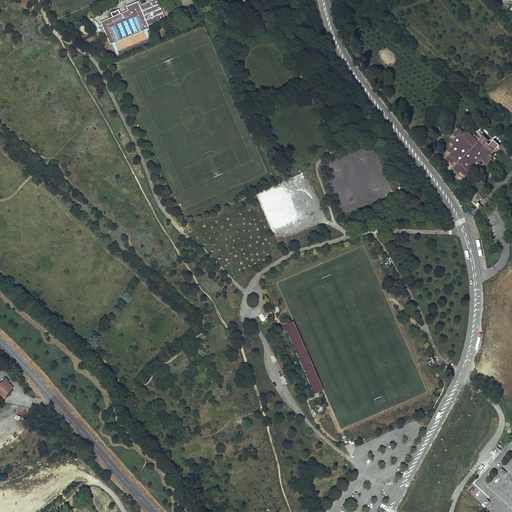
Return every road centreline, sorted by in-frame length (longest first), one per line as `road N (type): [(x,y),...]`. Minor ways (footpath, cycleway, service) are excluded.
road 1 (unclassified): [(463,376),(479,295),(466,229),(447,190),(352,66),(326,0)]
road 2 (unclassified): [(319,0),(345,68),(457,222),(471,302),(456,373)]
road 3 (residential): [(153,511),(0,341)]
road 4 (unclassified): [(456,373),(383,511)]
road 5 (unclassified): [(392,511),(463,376)]
